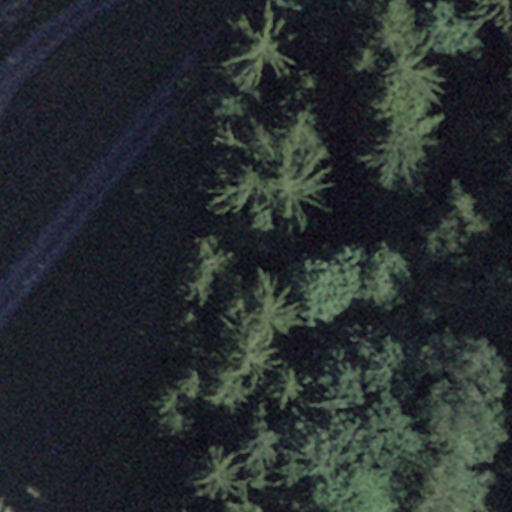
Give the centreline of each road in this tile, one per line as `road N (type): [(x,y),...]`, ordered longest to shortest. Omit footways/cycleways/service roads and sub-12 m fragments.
road 1 (track): [(304,0),(223,149),(142,511)]
road 2 (track): [(0,317),(250,0)]
road 3 (track): [(0,125),(112,0)]
